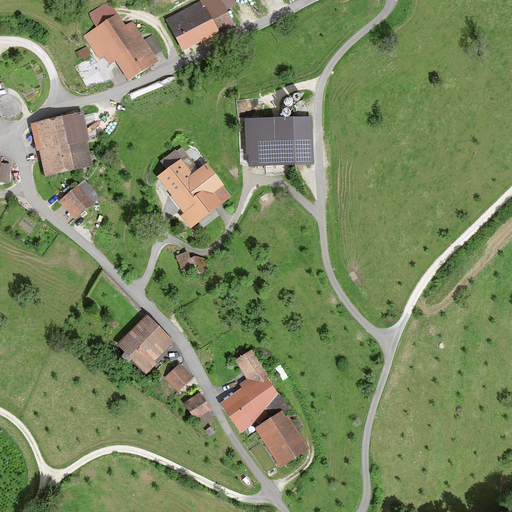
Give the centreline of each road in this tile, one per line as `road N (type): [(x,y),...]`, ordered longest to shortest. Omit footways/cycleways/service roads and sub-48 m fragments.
road 1 (track): [(511,191),(428,273),(391,344),(371,418),(362,511)]
road 2 (unclassified): [(7,141),(305,0)]
road 3 (residential): [(139,297),(156,246),(164,239),(207,251),(245,187),(258,180),(275,179),(320,223)]
road 4 (track): [(25,511),(48,481),(112,450),(146,455),(239,497),(268,494)]
road 5 (unclassified): [(139,297),(196,368),(216,413),(283,511)]
road 6 (residential): [(320,223),(316,84),(388,0)]
road 7 (unclassified): [(26,189),(139,297)]
road 8 (residential): [(320,223),(324,263),(341,299),(391,344)]
